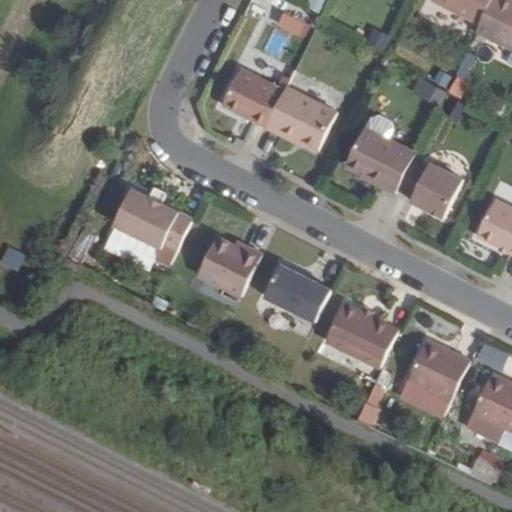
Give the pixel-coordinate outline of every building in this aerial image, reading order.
[(310,0),(308,5),(323,12),(328,0),(310,0)] [(433,0),(482,24),(494,0),(433,0)] [(511,0),(494,0),(482,24),(478,32),(511,48),(511,0)] [(281,26),(308,37),(314,21),(287,11),(281,26)] [(371,43),(389,49),(394,33),(376,27),(371,43)] [(242,68),(224,105),(269,127),(287,91),(242,68)] [(460,75),(452,91),(465,98),(473,81),(460,75)] [(422,93),(442,104),(448,92),(427,81),(422,93)] [(287,91),(269,127),(297,142),(298,140),(320,151),(339,113),(289,88),(287,91)] [(471,107),(450,95),(442,110),(463,122),(471,107)] [(372,118),(367,128),(389,139),(395,129),(392,122),(379,116),(372,118)] [(367,128),(347,166),(369,177),(369,179),(397,194),(399,189),(414,159),(417,153),(389,139),(367,128)] [(416,197),(413,201),(446,218),(466,180),(433,163),(430,168),(414,159),(399,189),(416,197)] [(134,190),(117,225),(162,248),(157,258),(173,265),(195,219),(134,190)] [(511,207),(498,200),(479,236),(511,252),(511,207)] [(220,238),(201,276),(244,297),(264,255),(249,247),(247,252),(237,246),(220,238)] [(238,242),(237,246),(247,252),(249,247),(238,242)] [(11,246),(5,259),(22,267),(28,254),(11,246)] [(283,265),(266,298),(318,323),(334,291),(283,265)] [(347,303),(328,342),(382,369),(401,330),(373,316),(364,312),(347,303)] [(367,307),(364,312),(373,316),(375,312),(367,307)] [(430,341),(411,380),(453,401),(473,361),(430,341)] [(506,369),(511,354),(511,352),(487,342),(480,358),(506,369)] [(511,381),(495,373),(476,413),(506,428),(511,430),(511,381)] [(365,403),(358,417),(370,424),(378,409),(365,403)] [(506,428),(476,413),(469,427),(498,442),(506,428)] [(472,475),(496,487),(508,462),(485,450),(472,475)]
